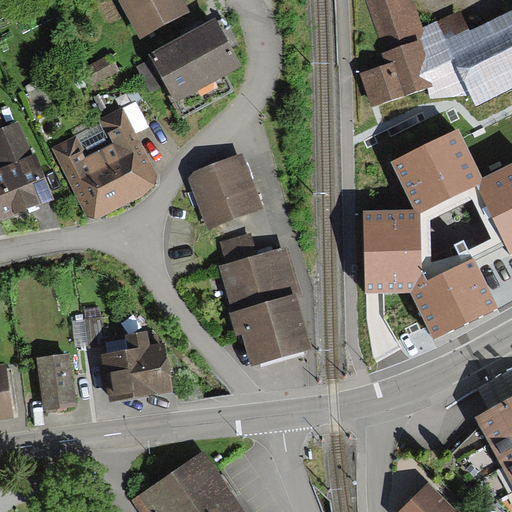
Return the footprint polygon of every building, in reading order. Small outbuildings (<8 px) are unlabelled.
[(116,0),(137,39),(189,13),(182,0),(116,0)] [(367,0),(391,67),(363,78),(378,117),(430,98),(485,106),(511,92),(511,17),(481,34),(460,11),(426,29),(415,0),(367,0)] [(233,91),(225,75),(240,67),(217,22),(152,56),(154,60),(140,67),(153,91),(166,83),(184,116),(233,91)] [(76,136),(52,147),(87,216),(97,219),(142,196),(156,184),(156,174),(123,107),(98,120),(111,144),(87,156),(76,136)] [(0,220),(55,198),(37,154),(32,156),(18,122),(4,128),(0,130),(0,220)] [(455,137),(399,164),(420,207),(476,180),(455,137)] [(194,171),(189,180),(209,231),(264,211),(242,153),(194,171)] [(511,169),(481,184),(511,248),(511,169)] [(420,288),(417,215),(367,217),(369,290),(420,288)] [(238,316),(291,301),(278,252),(225,266),(238,316)] [(472,264),(416,291),(437,334),(493,307),(472,264)] [(304,351),(291,301),(238,316),(251,365),(304,351)] [(79,314),(87,348),(109,342),(101,309),(79,314)] [(174,392),(166,343),(160,344),(158,332),(151,333),(150,328),(124,332),(126,347),(101,351),(109,402),(174,392)] [(71,352),(38,357),(45,410),(78,405),(71,352)] [(5,364),(0,364),(0,420),(13,418),(5,364)] [(497,456),(511,448),(511,397),(477,416),(497,456)] [(511,448),(497,456),(511,483),(511,448)] [(246,511),(205,451),(133,500),(141,511),(246,511)] [(447,511),(428,490),(402,511),(447,511)]
